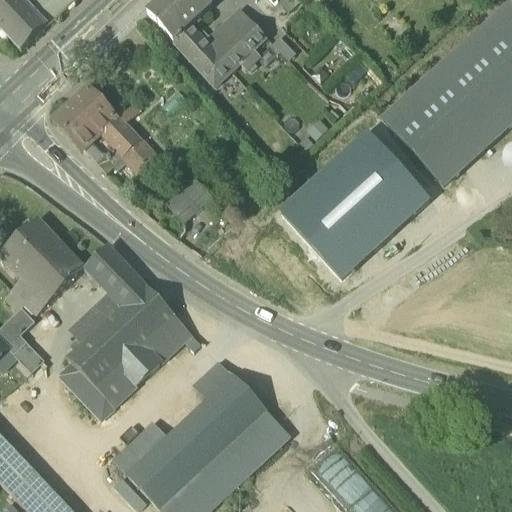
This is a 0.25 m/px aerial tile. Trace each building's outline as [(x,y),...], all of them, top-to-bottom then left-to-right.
[(0,0),(0,35),(21,58),(48,33),(24,7),(17,0),(0,0)] [(48,33),(76,7),(69,0),(31,0),(24,7),(48,33)] [(169,0),(147,20),(173,48),(190,32),(212,12),(201,0),(169,0)] [(383,125),(443,191),(511,129),(511,15),(508,12),(383,125)] [(208,51),(216,60),(251,27),(241,16),(217,38),(219,41),(208,51)] [(266,44),(251,27),(216,60),(231,76),(239,69),(248,61),(266,44)] [(214,92),(231,76),(216,60),(208,51),(205,49),(190,32),(173,48),(184,60),(185,60),(214,92)] [(217,38),(205,49),(208,51),(219,41),(217,38)] [(281,42),(274,51),(291,64),(298,55),(281,42)] [(239,69),(245,75),(254,67),(248,61),(239,69)] [(90,149),(106,135),(118,123),(90,93),(53,127),(81,158),(83,156),(90,149)] [(140,148),(118,123),(106,135),(116,145),(110,150),(123,164),(140,148)] [(368,139),(280,219),(341,285),(428,205),(368,139)] [(128,168),(135,177),(152,161),(140,148),(123,164),(128,168)] [(96,155),(90,149),(83,156),(89,161),(96,155)] [(89,161),(95,168),(102,161),(96,155),(89,161)] [(94,168),(106,180),(114,173),(115,171),(104,159),(102,161),(95,168),(94,168)] [(123,164),(115,171),(114,173),(118,177),(128,168),(123,164)] [(166,211),(184,230),(212,204),(194,185),(166,211)] [(0,261),(0,263),(21,286),(11,296),(25,310),(26,311),(36,322),(85,276),(86,275),(85,274),(67,255),(38,225),(0,261)] [(85,276),(98,290),(122,267),(108,253),(85,274),(86,275),(85,276)] [(133,279),(122,267),(98,290),(108,300),(109,302),(133,279)] [(175,323),(133,279),(109,302),(121,314),(82,352),(68,365),(72,370),(97,396),(119,375),(145,351),(175,323)] [(68,338),(82,352),(121,314),(109,302),(108,300),(68,338)] [(22,315),(0,335),(0,345),(8,354),(7,355),(14,362),(27,349),(21,343),(35,329),(22,315)] [(175,323),(145,351),(162,369),(192,341),(175,323)] [(0,362),(7,355),(8,354),(0,345),(0,362)] [(14,362),(31,380),(44,368),(27,349),(14,362)] [(145,351),(119,375),(137,393),(162,369),(145,351)] [(192,393),(207,409),(233,384),(218,368),(192,393)] [(102,426),(114,414),(97,396),(72,370),(60,382),(102,426)] [(114,414),(137,393),(119,375),(97,396),(114,414)] [(234,384),(233,384),(207,409),(168,445),(128,483),(154,511),(216,511),(290,443),(234,384)] [(112,467),(128,483),(168,445),(153,429),(112,467)] [(0,487),(23,511),(67,511),(0,440),(0,487)]
